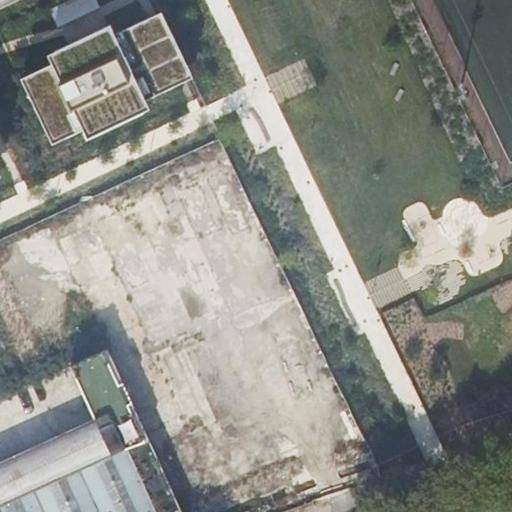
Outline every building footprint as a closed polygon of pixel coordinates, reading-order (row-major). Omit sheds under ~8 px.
[(0,0),(0,11),(6,9),(8,15),(40,0),(0,0)] [(100,2),(59,21),(67,38),(108,19),(100,2)] [(59,67),(63,76),(29,92),(60,158),(94,142),(96,147),(157,118),(155,113),(202,91),(171,25),(124,47),(120,39),(59,67)] [(0,302),(0,336),(65,307),(52,279),(0,302)] [(0,379),(1,383),(71,353),(58,324),(0,348),(0,379)] [(180,511),(107,349),(80,362),(105,417),(0,464),(0,511),(180,511)]
